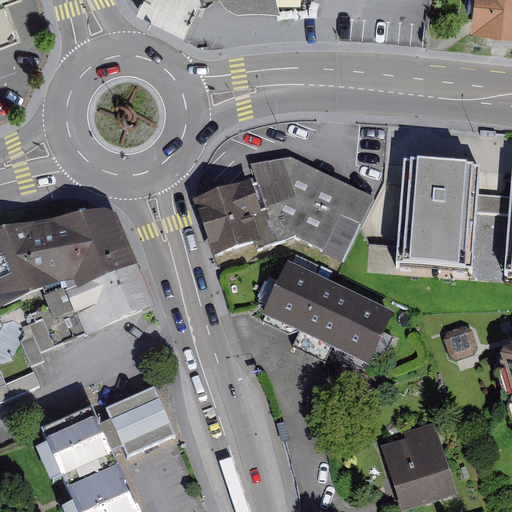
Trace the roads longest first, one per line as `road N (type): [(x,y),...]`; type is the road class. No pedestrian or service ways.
road 1 (primary): [(259,511),(175,257)]
road 2 (secondary): [(299,85),(511,97)]
road 3 (secondary): [(299,85),(238,73),(172,76)]
road 4 (secondary): [(184,135),(299,85)]
